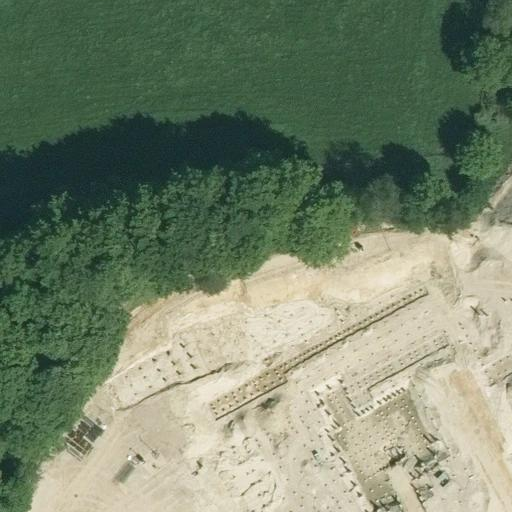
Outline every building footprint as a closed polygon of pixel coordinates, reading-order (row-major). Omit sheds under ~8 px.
[(284,239),(226,264),(242,302),(300,277),(284,239)] [(123,411),(138,447),(201,421),(195,407),(220,396),(225,408),(265,391),(254,365),(270,358),(258,328),(212,347),(222,370),(123,411)] [(382,511),(383,511),(433,511),(430,504),(457,490),(456,488),(485,473),(457,418),(428,433),(417,412),(472,383),(446,334),(235,444),(261,494),(349,448),(361,470),(329,486),(343,511),(382,511)] [(258,420),(279,419),(278,401),(257,403),(258,420)] [(158,445),(146,449),(149,460),(162,456),(158,445)]
